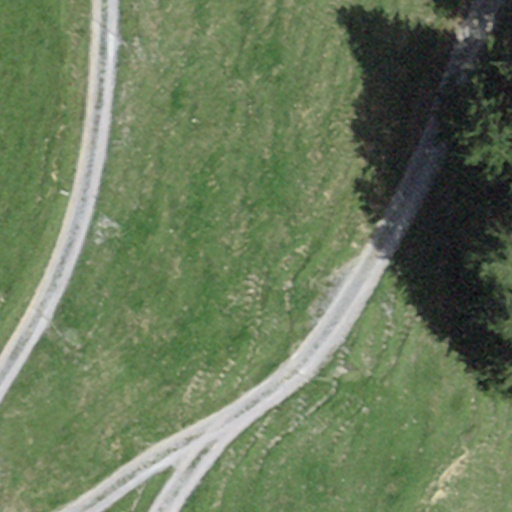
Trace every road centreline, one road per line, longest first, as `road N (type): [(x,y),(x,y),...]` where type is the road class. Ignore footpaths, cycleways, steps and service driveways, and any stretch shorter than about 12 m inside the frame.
road 1 (track): [(491,0),(388,219),(328,317),(287,369),(221,427)]
road 2 (track): [(0,372),(63,255),(88,116),(95,0)]
road 3 (track): [(221,427),(134,470),(74,511)]
